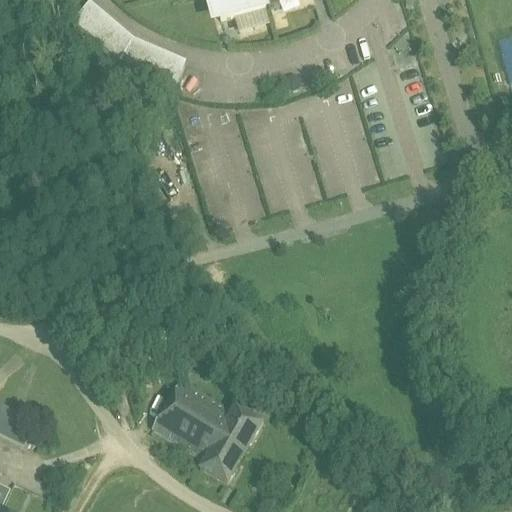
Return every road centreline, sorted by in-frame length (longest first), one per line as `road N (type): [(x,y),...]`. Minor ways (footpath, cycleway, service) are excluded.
road 1 (unclassified): [(38,345),(72,302),(128,276),(483,183)]
road 2 (unclassified): [(376,0),(321,42),(232,61),(176,51),(100,0)]
road 3 (unclassified): [(219,511),(138,456),(69,366),(38,345)]
road 4 (unclassified): [(427,0),(483,183)]
road 5 (track): [(0,210),(29,312),(54,324)]
